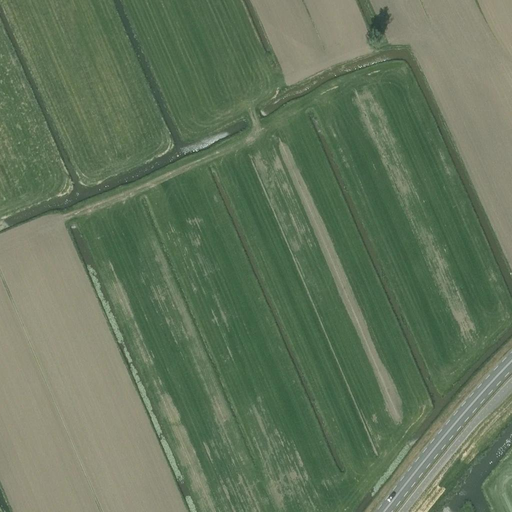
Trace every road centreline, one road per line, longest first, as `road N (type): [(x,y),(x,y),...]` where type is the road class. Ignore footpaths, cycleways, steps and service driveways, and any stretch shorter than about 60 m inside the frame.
road 1 (primary): [(383,511),(511,361)]
road 2 (unclassified): [(403,511),(511,384)]
